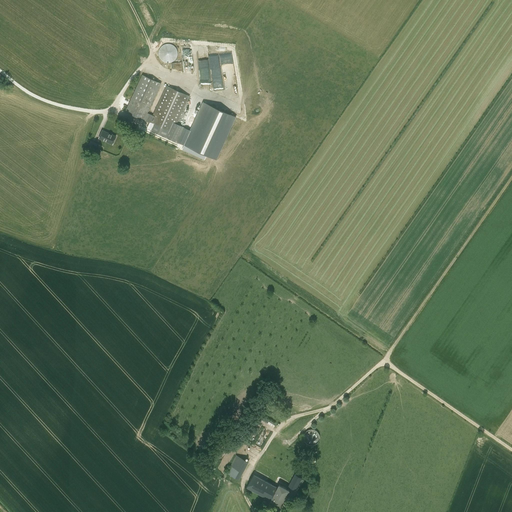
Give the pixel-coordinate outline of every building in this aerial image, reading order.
[(159,51),(159,54),(159,56),(160,59),(162,61),(164,62),(167,63),(169,63),(172,62),(174,61),(176,59),(177,57),(178,54),(177,51),(176,49),(175,47),(173,45),(171,44),(168,44),(166,44),(163,45),(161,47),(160,49),(159,51)] [(223,72),(234,70),(232,53),(209,56),(214,91),(225,89),(223,72)] [(126,111),(150,122),(147,128),(177,142),(184,127),(177,124),(189,96),(167,85),(153,115),(147,113),(161,83),(142,75),(126,111)] [(203,102),(191,130),(184,127),(177,142),(212,157),(216,159),(217,156),(235,117),(203,102)] [(112,144),(116,136),(102,130),(99,138),(112,144)] [(304,435),(303,437),(304,440),(305,442),(307,444),(309,445),(311,445),(313,445),(316,444),(318,443),(319,441),(319,438),(319,436),(319,434),(317,432),(315,430),(313,430),(311,429),(308,430),(306,431),(305,433),(304,435)] [(239,479),(249,462),(235,454),(231,461),(232,462),(227,473),(239,479)] [(278,487),(254,474),(247,487),(271,500),(269,503),(279,508),(289,490),(279,484),(278,487)] [(295,490),(302,478),(295,474),(288,486),(295,490)]
